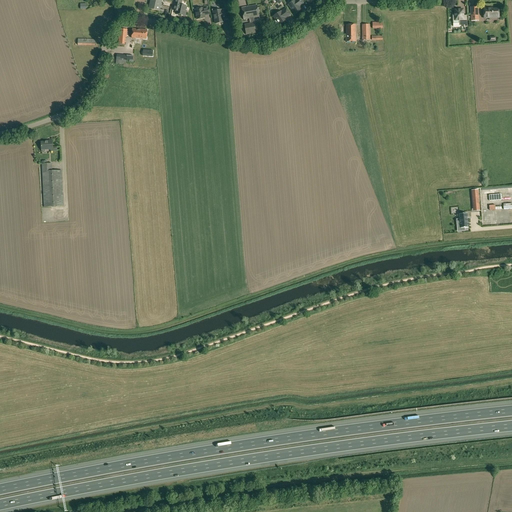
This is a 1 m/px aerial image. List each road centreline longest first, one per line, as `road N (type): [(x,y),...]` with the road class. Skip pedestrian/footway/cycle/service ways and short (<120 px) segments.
road 1 (motorway): [(0,505),(291,453),(511,426)]
road 2 (motorway): [(511,410),(268,441),(0,489)]
road 3 (unclassified): [(137,18),(257,45),(284,37),(335,1),(352,0)]
road 4 (unclassified): [(0,133),(78,104),(112,27),(137,18)]
